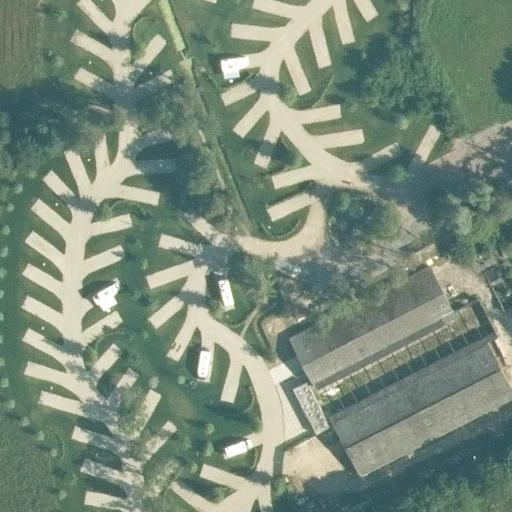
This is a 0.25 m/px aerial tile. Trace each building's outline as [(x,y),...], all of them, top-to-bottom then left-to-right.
[(430,265),(289,337),(312,381),(313,383),(453,311),(430,265)] [(486,341),(333,422),(360,475),(511,396),(511,390),(498,363),(486,341)] [(306,380),(293,386),(316,432),(329,425),(306,380)] [(79,431),(84,454),(96,452),(91,428),(79,431)] [(311,435),(303,439),(307,447),(315,443),(311,435)]
